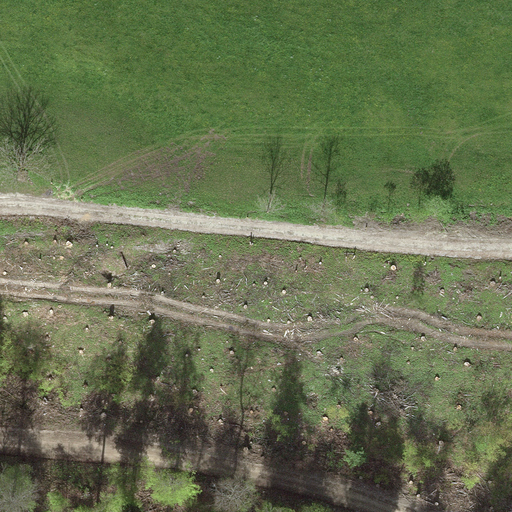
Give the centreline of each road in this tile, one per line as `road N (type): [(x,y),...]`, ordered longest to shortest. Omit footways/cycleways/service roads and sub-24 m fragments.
road 1 (track): [(0,211),(511,244)]
road 2 (track): [(0,445),(167,456),(396,511)]
